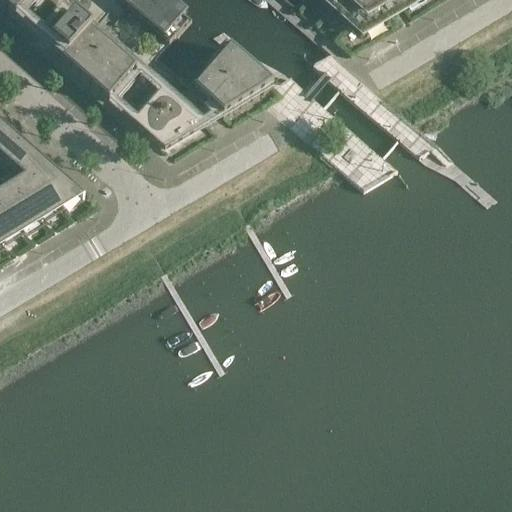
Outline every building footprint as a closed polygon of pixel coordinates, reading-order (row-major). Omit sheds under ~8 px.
[(0,0),(0,13),(14,25),(31,41),(48,55),(52,50),(65,62),(117,3),(119,0),(0,0)] [(191,22),(167,0),(119,0),(117,3),(168,48),(191,22)] [(318,0),(362,38),(407,11),(407,10),(405,11),(404,9),(419,0),(421,0),(422,1),(421,2),(421,3),(426,0),(318,0)] [(98,44),(90,37),(59,9),(31,41),(48,55),(52,50),(65,62),(61,67),(107,108),(112,103),(116,107),(144,75),(103,39),(98,44)] [(225,51),(201,77),(206,81),(193,96),(223,122),(272,92),(225,51)] [(159,89),(132,120),(127,125),(164,157),(202,134),(197,130),(202,127),(202,126),(159,89)] [(0,254),(3,252),(22,241),(42,229),(62,217),(61,216),(55,211),(17,178),(32,161),(8,139),(0,132),(0,254)] [(75,198),(32,161),(17,178),(55,211),(54,212),(60,217),(61,216),(62,215),(61,215),(75,198)]
